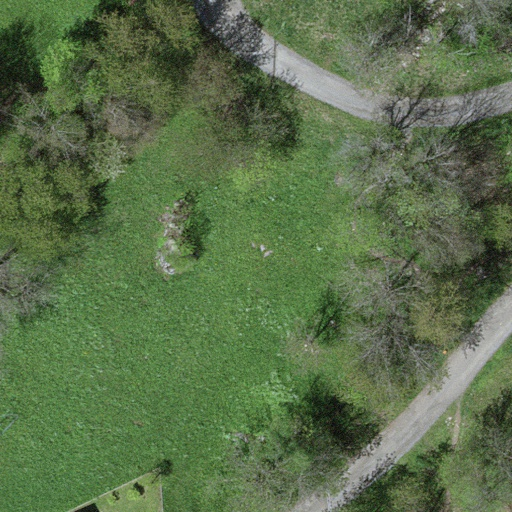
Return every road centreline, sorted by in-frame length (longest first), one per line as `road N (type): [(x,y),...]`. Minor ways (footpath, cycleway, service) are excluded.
road 1 (track): [(511,102),(405,117),(357,110),(256,49),(226,0)]
road 2 (track): [(318,511),(478,350)]
